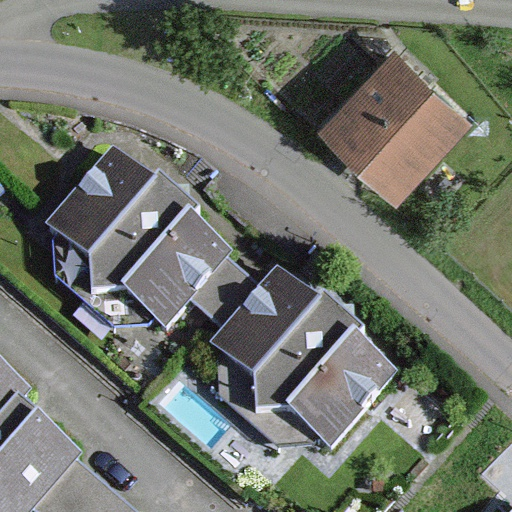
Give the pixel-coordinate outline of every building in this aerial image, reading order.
[(387,49),(308,129),(376,196),(455,116),(387,49)] [(222,258),(103,161),(36,243),(155,340),(222,258)] [(381,385),(259,286),(192,368),(314,468),(381,385)] [(0,428),(16,410),(29,396),(0,370),(0,428)] [(30,511),(75,461),(16,410),(0,428),(0,511),(30,511)]
